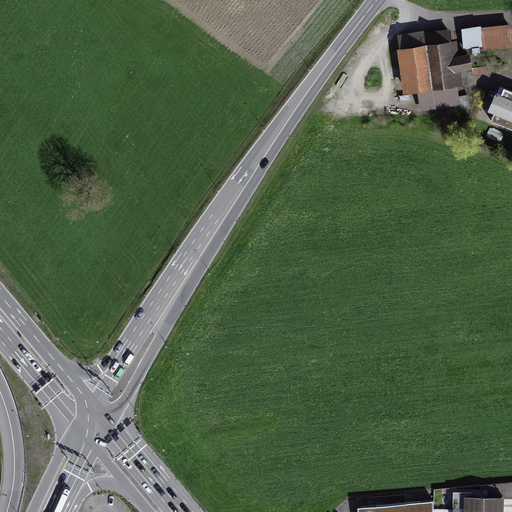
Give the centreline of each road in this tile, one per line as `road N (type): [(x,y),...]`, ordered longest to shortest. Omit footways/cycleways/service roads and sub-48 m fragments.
road 1 (primary): [(378,0),(172,293)]
road 2 (primary): [(106,424),(163,334),(172,293)]
road 3 (motorway): [(0,391),(15,456),(8,511)]
road 4 (motorway): [(0,333),(78,427)]
